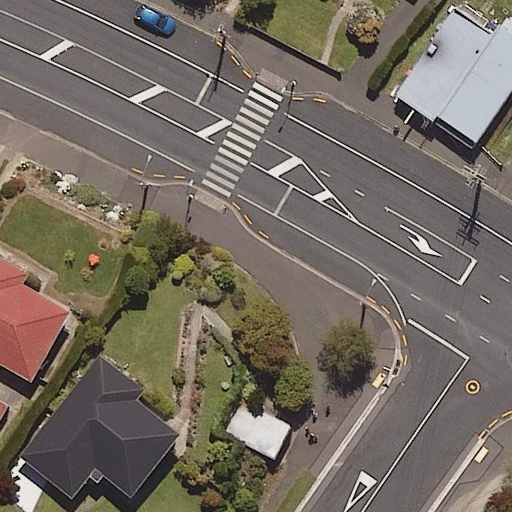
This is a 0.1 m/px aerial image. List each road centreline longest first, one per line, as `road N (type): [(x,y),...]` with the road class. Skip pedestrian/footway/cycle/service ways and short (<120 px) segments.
road 1 (secondary): [(502,309),(241,144),(0,23)]
road 2 (residential): [(360,511),(502,309)]
